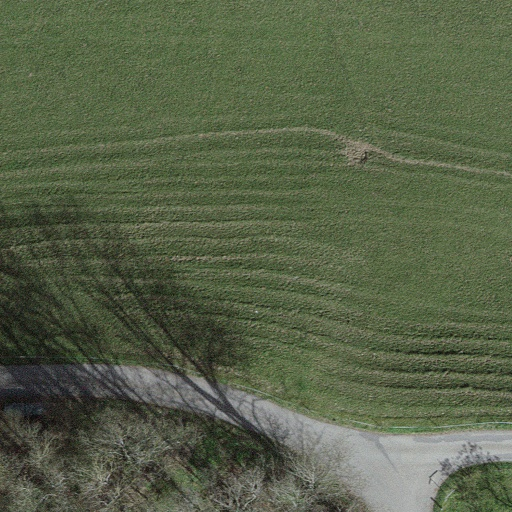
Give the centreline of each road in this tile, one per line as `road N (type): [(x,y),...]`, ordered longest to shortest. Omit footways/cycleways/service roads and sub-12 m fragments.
road 1 (unclassified): [(0,386),(215,398),(369,470)]
road 2 (unclassified): [(511,448),(369,470)]
